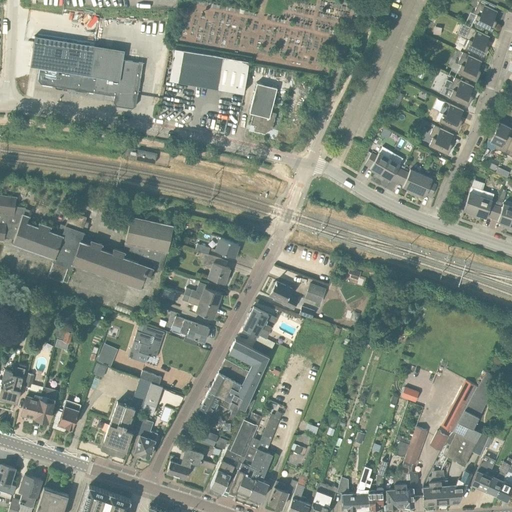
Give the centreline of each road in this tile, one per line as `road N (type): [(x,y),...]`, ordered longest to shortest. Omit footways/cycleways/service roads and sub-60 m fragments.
road 1 (unclassified): [(152,487),(307,166)]
road 2 (residential): [(307,166),(9,104)]
road 3 (residential): [(307,166),(380,0)]
road 4 (secondary): [(0,440),(152,487)]
road 5 (residential): [(435,225),(307,166)]
road 6 (residential): [(435,225),(490,101)]
